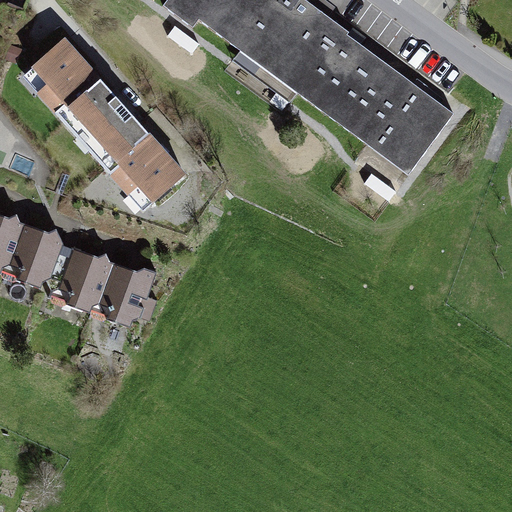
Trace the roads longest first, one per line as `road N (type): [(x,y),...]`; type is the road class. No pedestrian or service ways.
road 1 (residential): [(511,87),(391,0)]
road 2 (unknown): [(46,0),(138,110)]
